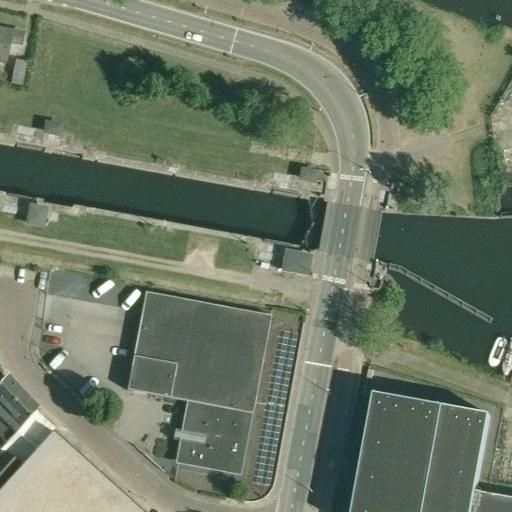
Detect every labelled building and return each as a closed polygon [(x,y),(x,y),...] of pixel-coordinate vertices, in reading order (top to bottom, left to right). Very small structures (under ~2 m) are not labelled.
[(511,82),(511,0),(455,0),(451,12),(434,55),(428,72),(500,102),(511,82)] [(0,61),(5,63),(8,43),(20,45),(22,34),(0,29),(0,61)] [(27,63),(15,60),(10,84),(22,87),(27,63)] [(46,125),(46,131),(45,133),(58,135),(59,127),(46,125)] [(313,182),(313,181),(314,174),(302,172),(300,180),(313,182)] [(30,223),(40,224),(43,212),(32,210),(30,223)] [(288,256),(285,271),(298,273),(299,266),(307,268),(308,259),(288,256)] [(189,403),(189,404),(183,433),(175,432),(173,439),(182,440),(177,463),(238,475),(250,415),(252,415),(270,317),(145,293),(126,391),(189,403)] [(0,441),(6,446),(37,411),(5,377),(0,382),(0,441)] [(490,416),(443,407),(423,511),(511,511),(511,499),(476,493),(490,416)] [(37,411),(6,446),(0,451),(0,457),(0,458),(4,454),(20,468),(52,432),(54,430),(55,429),(40,414),(37,411)] [(139,511),(52,432),(20,468),(20,469),(5,486),(4,485),(0,489),(0,511),(139,511)] [(0,489),(4,485),(5,486),(20,469),(20,468),(4,454),(0,458),(0,489)]
